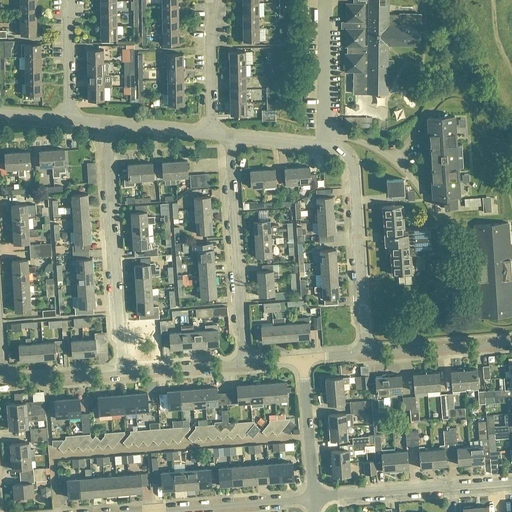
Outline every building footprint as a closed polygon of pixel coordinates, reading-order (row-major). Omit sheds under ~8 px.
[(36,10),(36,0),(20,0),(21,10),(36,10)] [(353,0),(354,4),(345,4),(345,22),(341,22),(341,26),(341,29),(345,29),(345,48),(348,48),(348,54),(345,54),(345,73),(354,73),(354,95),(388,95),(388,71),(393,71),(393,60),(388,60),(388,47),(420,47),(420,26),(420,13),(399,13),(399,21),(388,20),(388,0),(353,0)] [(100,2),(101,14),(117,14),(117,1),(100,2)] [(242,4),(243,16),(259,16),(258,4),(258,3),(242,4)] [(162,19),(178,19),(178,6),(162,7),(162,19)] [(21,22),(36,22),(36,10),(21,10),(21,22)] [(101,14),(101,27),(117,26),(117,14),(101,14)] [(243,16),(243,29),(259,28),(259,16),(243,16)] [(163,32),(179,31),(178,19),(162,19),(163,32)] [(36,22),(21,22),(21,36),(37,35),(36,22)] [(117,26),(101,27),(98,28),(98,34),(101,34),(101,40),(121,39),(121,35),(117,35),(117,26)] [(259,41),(259,28),(243,29),(243,42),(259,41)] [(179,31),(163,32),(163,45),(179,44),(179,31)] [(26,57),(41,57),(41,44),(22,44),(22,57),(26,57)] [(103,63),(103,50),(88,50),(88,63),(103,63)] [(229,52),(230,65),(246,65),(246,52),(229,52)] [(167,55),(167,67),(184,67),(183,54),(167,55)] [(41,69),(41,57),(26,57),(26,70),(41,69)] [(163,61),(145,62),(146,74),(164,74),(163,61)] [(88,63),(88,76),(108,75),(107,62),(103,63),(88,63)] [(230,78),(246,77),(246,65),(230,65),(230,78)] [(168,80),(184,80),(184,67),(167,67),(168,80)] [(42,82),(41,69),(26,70),(26,82),(42,82)] [(112,75),(108,75),(88,76),(89,88),(105,88),(112,88),(112,75)] [(246,90),(246,77),(230,78),(230,90),(246,90)] [(184,92),(184,80),(168,80),(168,93),(184,92)] [(26,95),(42,95),(42,82),(26,82),(26,95)] [(105,88),(89,88),(89,101),(104,101),(104,88),(105,88)] [(230,90),(230,103),(247,102),(246,90),(230,90)] [(168,93),(168,105),(185,105),(184,92),(168,93)] [(247,115),(247,102),(230,103),(231,116),(247,115)] [(267,115),(272,115),(275,115),(275,102),(271,102),(267,102),(267,115)] [(456,197),(460,197),(458,168),(464,167),(462,144),(456,145),(454,116),(443,117),(443,114),(439,114),(439,117),(428,118),(433,198),(441,198),(441,200),(441,204),(444,204),(444,208),(449,208),(457,207),(456,197)] [(344,118),(344,127),(354,127),(372,127),(372,118),(344,118)] [(40,168),(52,167),(52,150),(39,151),(40,168)] [(64,150),(52,150),(52,167),(53,177),(59,176),(59,172),(65,171),(65,166),(64,150)] [(18,153),(19,169),(20,177),(25,176),(24,169),(31,168),(29,152),(18,153)] [(6,170),(19,169),(18,153),(5,154),(6,170)] [(175,162),(177,178),(188,177),(187,161),(175,162)] [(97,183),(96,162),(87,163),(88,183),(97,183)] [(175,162),(162,163),(164,179),(177,178),(175,162)] [(152,163),(142,164),(143,180),(154,179),(152,163)] [(125,187),(134,186),(134,181),(143,180),(142,164),(128,165),(128,175),(124,175),(125,187)] [(310,167),(298,168),(299,184),(311,184),(311,188),(318,188),(317,175),(311,175),(310,167)] [(286,185),(299,184),(298,168),(285,168),(286,185)] [(263,170),(264,186),(276,185),(275,169),(263,170)] [(264,186),(263,170),(251,171),(252,187),(264,186)] [(388,194),(392,194),(393,200),(405,200),(404,179),(387,180),(388,194)] [(73,195),(73,207),(89,206),(88,194),(73,195)] [(195,197),(196,210),(212,209),(211,196),(195,197)] [(317,210),(334,209),(333,197),(316,198),(317,210)] [(464,200),(465,208),(481,207),(481,199),(464,200)] [(36,212),(28,212),(28,205),(12,207),(13,219),(29,218),(36,217),(36,212)] [(393,275),(412,274),(411,255),(438,253),(437,228),(404,230),(402,205),(384,207),(386,238),(386,246),(391,246),(393,275)] [(90,218),(89,206),(73,207),(74,219),(90,218)] [(196,210),(197,222),(213,221),(212,209),(196,210)] [(317,210),(318,222),(335,221),(334,209),(317,210)] [(147,212),(131,213),(132,225),(148,224),(155,223),(155,217),(148,217),(147,212)] [(170,223),(169,215),(164,215),(164,218),(161,218),(161,223),(165,223),(170,223)] [(30,231),(30,230),(29,218),(13,219),(14,232),(30,231)] [(91,230),(90,218),(74,219),(75,231),(91,230)] [(214,233),(213,221),(197,222),(198,234),(214,233)] [(255,222),(255,234),(271,233),(278,233),(278,226),(273,226),(273,227),(271,228),(271,221),(255,222)] [(336,233),(335,221),(318,222),(319,234),(336,233)] [(478,274),(481,318),(511,315),(511,278),(510,260),(511,260),(511,245),(509,245),(508,223),(475,225),(477,269),(480,269),(480,271),(480,274),(478,274)] [(149,236),(148,224),(132,225),(133,237),(149,236)] [(304,224),(304,234),(313,234),(313,230),(318,230),(317,224),(304,224)] [(30,231),(14,232),(15,244),(31,243),(30,237),(38,237),(38,230),(30,230),(30,231)] [(92,242),(91,230),(75,231),(76,244),(92,242)] [(271,233),(255,234),(256,246),(272,245),(271,233)] [(150,242),(149,236),(133,237),(134,249),(145,248),(146,256),(159,256),(158,247),(156,247),(155,242),(150,242)] [(199,263),(215,261),(215,249),(213,249),(213,243),(193,245),(194,262),(199,262),(199,263)] [(272,245),(256,246),(257,258),(273,257),(272,245)] [(321,263),(338,262),(337,250),(320,251),(321,263)] [(93,259),(77,260),(78,272),(94,271),(93,259)] [(28,261),(13,262),(14,274),(29,273),(36,273),(35,267),(29,267),(28,261)] [(216,273),(215,261),(199,263),(200,275),(216,273)] [(321,263),(321,275),(339,274),(338,262),(321,263)] [(155,264),(151,264),(135,265),(136,277),(152,276),(159,276),(159,269),(155,270),(155,264)] [(94,283),(94,271),(78,272),(79,284),(94,283)] [(258,272),(259,284),(275,283),(274,272),(258,272)] [(30,286),(29,273),(14,274),(15,287),(30,286)] [(200,275),(201,287),(217,285),(216,273),(200,275)] [(322,287),(339,286),(339,274),(321,275),(322,287)] [(153,288),(152,276),(136,277),(136,289),(153,288)] [(79,284),(80,296),(95,295),(94,283),(79,284)] [(259,297),(276,296),(275,283),(259,284),(259,297)] [(218,297),(217,285),(201,287),(202,298),(218,297)] [(30,286),(15,287),(15,300),(31,298),(30,286)] [(322,287),(315,287),(316,293),(321,293),(321,299),(322,300),(325,300),(326,304),(337,303),(336,299),(340,298),(339,286),(322,287)] [(153,300),(153,288),(136,289),(137,301),(153,300)] [(80,296),(81,309),(96,308),(95,295),(80,296)] [(32,311),(31,298),(15,300),(16,312),(32,311)] [(138,314),(146,313),(146,319),(160,318),(159,306),(154,307),(153,300),(137,301),(138,314)] [(273,313),(272,303),(264,304),(264,313),(273,313)] [(279,303),(272,303),(273,313),(280,312),(279,303)] [(206,318),(205,313),(202,313),(201,309),(196,310),(196,319),(206,318)] [(212,318),(212,309),(201,309),(202,313),(205,313),(206,318),(212,318)] [(310,323),(309,317),(297,318),(298,324),(299,340),(311,339),(310,323)] [(90,327),(90,318),(82,319),(83,323),(83,328),(90,327)] [(273,319),(274,326),(275,342),(287,341),(286,325),(285,325),(284,318),(273,319)] [(83,323),(82,319),(74,319),(74,328),(83,328),(83,323)] [(425,332),(440,331),(439,319),(424,320),(425,332)] [(287,341),(299,340),(298,324),(286,325),(287,341)] [(263,343),(275,342),(274,326),(261,327),(263,343)] [(206,331),(207,347),(219,346),(218,330),(206,331)] [(207,347),(206,331),(194,332),(195,348),(207,347)] [(183,348),(182,332),(170,333),(171,349),(183,348)] [(195,348),(194,332),(182,332),(183,348),(195,348)] [(26,339),(26,345),(19,345),(20,361),(33,360),(31,344),(30,338),(26,339)] [(84,340),(85,356),(97,355),(96,339),(84,340)] [(85,356),(84,340),(72,341),(73,357),(85,356)] [(43,343),(45,359),(57,358),(57,353),(62,352),(62,341),(56,342),(43,343)] [(31,344),(33,360),(45,359),(43,343),(31,344)] [(452,389),(465,388),(463,367),(457,368),(458,370),(451,371),(452,389)] [(469,367),(463,367),(465,388),(472,387),(472,391),(478,390),(476,369),(470,370),(469,367)] [(414,392),(427,391),(426,370),(420,371),(420,374),(413,374),(414,392)] [(432,370),(426,370),(427,391),(440,390),(439,372),(432,373),(432,370)] [(391,405),(389,394),(388,373),(382,374),(382,376),(375,377),(376,383),(369,384),(370,389),(371,401),(371,406),(373,423),(379,423),(378,406),(391,405)] [(388,373),(389,394),(390,394),(402,393),(401,375),(394,376),(394,373),(388,373)] [(361,390),(370,389),(369,384),(369,376),(361,377),(361,390)] [(511,376),(510,377),(510,378),(503,378),(504,389),(493,390),(494,396),(511,395),(511,390),(511,389),(511,376)] [(323,386),(324,392),(344,390),(343,384),(349,384),(348,377),(325,379),(326,386),(323,386)] [(286,383),(273,384),(275,401),(287,400),(286,383)] [(261,385),(262,402),(275,401),(273,384),(261,385)] [(256,403),(262,402),(261,385),(249,386),(250,403),(251,403),(251,408),(256,407),(256,403)] [(236,387),(237,404),(250,403),(249,386),(236,387)] [(217,389),(204,390),(206,407),(206,413),(212,413),(212,406),(218,406),(217,389)] [(192,390),(180,391),(181,408),(193,408),(192,390)] [(204,390),(192,390),(193,408),(206,407),(204,390)] [(344,390),(324,392),(324,398),(327,398),(327,405),(345,403),(344,390)] [(169,409),(181,408),(180,391),(168,392),(169,409)] [(147,394),(135,395),(136,412),(137,412),(137,418),(142,417),(142,411),(149,411),(147,394)] [(448,409),(447,394),(440,395),(442,420),(449,419),(448,409)] [(135,395),(123,396),(124,413),(136,412),(135,395)] [(511,397),(511,395),(494,396),(494,403),(507,402),(507,408),(511,407),(511,409),(511,397)] [(123,396),(111,397),(112,414),(124,413),(123,396)] [(99,415),(112,414),(111,397),(98,398),(99,415)] [(68,400),(69,417),(81,416),(80,399),(68,400)] [(69,417),(68,400),(56,401),(57,418),(69,417)] [(45,402),(26,403),(8,405),(9,418),(33,416),(46,415),(45,402)] [(326,422),(327,428),(347,427),(353,426),(352,415),(364,414),(363,407),(350,408),(351,413),(328,415),(329,422),(326,422)] [(267,423),(261,410),(255,413),(261,426),(267,423)] [(511,431),(511,412),(504,413),(505,426),(494,427),(495,432),(511,431)] [(33,416),(9,418),(10,430),(28,429),(28,421),(33,421),(33,416)] [(279,422),(275,428),(271,432),(277,436),(285,427),(279,422)] [(262,432),(267,437),(271,432),(275,428),(269,423),(262,432)] [(242,439),(247,433),(250,430),(244,425),(240,430),(237,434),(242,439)] [(254,425),(250,430),(247,433),(252,438),(260,429),(254,425)] [(235,426),(230,431),(227,435),(232,440),(237,434),(240,430),(235,426)] [(225,427),(221,432),(217,436),(223,440),(227,435),(230,431),(225,427)] [(348,439),(347,427),(327,428),(327,434),(330,434),(330,441),(348,439)] [(170,429),(161,430),(161,432),(166,436),(170,431),(176,435),(180,430),(180,428),(170,429)] [(206,428),(201,434),(198,437),(203,442),(208,437),(211,433),(206,428)] [(213,441),(217,436),(221,432),(215,428),(211,433),(208,437),(213,441)] [(481,428),(482,445),(470,446),(472,466),(483,465),(483,462),(484,462),(484,460),(490,459),(490,452),(488,428),(481,428)] [(193,443),(198,437),(201,434),(195,429),(188,438),(193,443)] [(141,431),(141,433),(146,438),(151,432),(156,437),(161,432),(161,430),(151,430),(141,431)] [(180,430),(176,435),(173,439),(178,444),(186,435),(180,430)] [(166,436),(163,440),(168,445),(173,439),(176,435),(170,431),(166,436)] [(509,438),(510,449),(511,449),(511,431),(495,432),(495,439),(509,438)] [(146,438),(143,442),(149,446),(153,441),(156,437),(151,432),(146,438)] [(163,440),(166,436),(161,432),(156,437),(153,441),(158,445),(163,440)] [(136,438),(133,442),(139,447),(143,442),(146,438),(141,433),(136,438)] [(123,443),(129,448),(133,442),(136,438),(131,434),(123,443)] [(101,441),(98,445),(103,450),(108,444),(111,440),(106,436),(105,435),(100,441),(101,441)] [(115,435),(111,440),(108,444),(113,449),(121,440),(115,435)] [(396,472),(394,452),(394,449),(382,450),(381,436),(374,437),(375,442),(375,446),(376,457),(377,469),(382,468),(383,470),(389,469),(389,472),(396,472)] [(86,437),(82,443),(79,447),(84,451),(88,446),(92,442),(86,437)] [(100,441),(96,437),(92,441),(92,442),(88,446),(94,450),(98,445),(101,441),(100,441)] [(74,452),(79,447),(82,443),(76,438),(72,443),(69,447),(74,452)] [(59,448),(64,453),(69,447),(72,443),(66,439),(59,448)] [(366,449),(366,443),(353,444),(347,444),(348,449),(331,451),(332,458),(329,458),(330,464),(350,462),(349,456),(355,456),(354,450),(366,449)] [(465,466),(472,466),(470,446),(463,446),(462,445),(462,443),(457,444),(458,464),(465,464),(465,466)] [(35,450),(30,450),(30,444),(12,445),(13,458),(31,456),(35,456),(35,450)] [(446,465),(446,460),(445,445),(440,445),(439,447),(439,448),(432,449),(434,469),(440,468),(440,466),(446,465)] [(427,469),(434,469),(432,449),(425,449),(425,448),(424,446),(419,446),(421,467),(427,466),(427,469)] [(199,450),(190,451),(191,462),(197,462),(197,454),(199,454),(199,450)] [(407,451),(394,452),(396,472),(402,471),(402,469),(408,468),(407,451)] [(31,456),(13,458),(14,470),(32,469),(31,456)] [(364,462),(365,475),(376,474),(375,461),(364,462)] [(351,475),(350,462),(330,464),(330,470),(333,470),(333,477),(351,475)] [(280,464),(281,482),(293,481),(292,463),(280,464)] [(280,464),(268,465),(269,483),(281,482),(280,464)] [(257,484),(269,483),(268,465),(256,466),(257,484)] [(245,484),(257,484),(256,466),(243,467),(245,484)] [(232,485),(245,484),(243,467),(231,468),(232,485)] [(220,486),(232,485),(231,468),(218,469),(220,486)] [(210,470),(198,471),(199,488),(211,487),(210,470)] [(198,471),(186,472),(187,489),(199,488),(198,471)] [(186,472),(174,473),(175,490),(187,489),(186,472)] [(163,491),(175,490),(174,473),(161,474),(163,491)] [(47,481),(46,475),(33,476),(34,483),(15,485),(16,500),(17,502),(20,503),(24,503),(26,501),(27,499),(26,497),(34,496),(33,490),(37,489),(36,482),(47,481)] [(129,476),(130,493),(142,492),(141,475),(129,476)] [(117,477),(118,494),(130,493),(129,476),(117,477)] [(104,478),(106,495),(118,494),(117,477),(104,478)] [(92,479),(94,496),(106,495),(104,478),(92,479)] [(80,480),(81,497),(94,496),(92,479),(80,480)] [(81,497),(80,480),(67,480),(69,498),(81,497)] [(97,501),(97,509),(105,508),(105,500),(97,501)]
